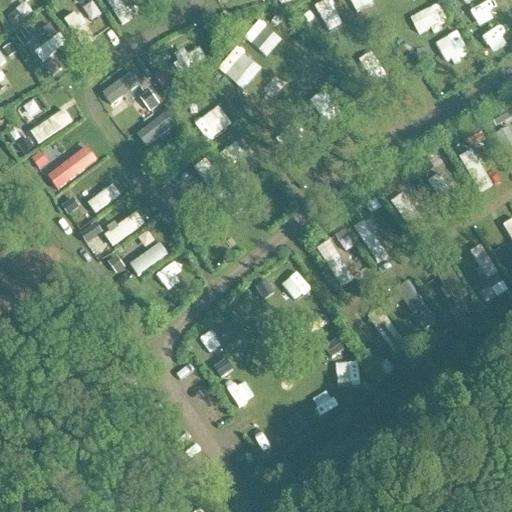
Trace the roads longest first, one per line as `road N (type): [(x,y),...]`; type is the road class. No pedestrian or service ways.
road 1 (track): [(511,52),(226,281),(174,331),(169,362)]
road 2 (track): [(205,0),(190,27),(160,34),(90,85),(94,117),(202,247)]
road 3 (track): [(511,192),(298,341)]
road 4 (track): [(240,511),(229,472),(136,315)]
